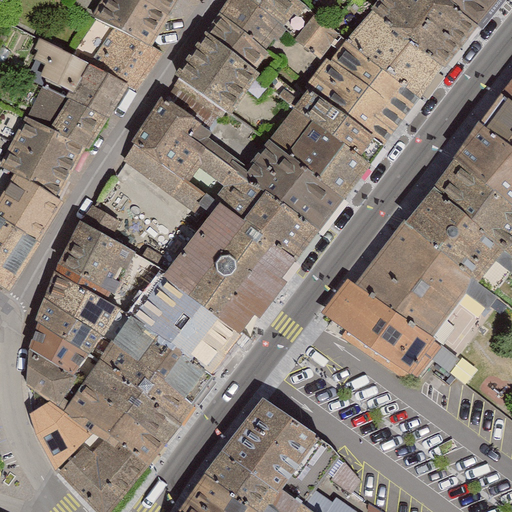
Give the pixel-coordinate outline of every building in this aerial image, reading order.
[(186,0),(112,0),(99,23),(156,50),(186,0)] [(289,20),(256,0),(236,0),(214,36),(267,69),(289,20)] [(301,0),(256,0),(289,20),(301,0)] [(383,0),(377,9),(456,63),(492,22),(455,0),(383,0)] [(455,0),(492,22),(508,0),(455,0)] [(353,42),(430,99),(456,63),(377,9),(353,42)] [(314,15),(297,42),(325,59),(341,32),(314,15)] [(156,50),(99,23),(79,59),(135,86),(143,90),(164,54),(156,50)] [(267,69),(214,36),(180,85),(234,117),(267,69)] [(79,59),(45,42),(41,49),(44,51),(41,59),(52,65),(47,76),(54,79),(118,113),(135,86),(79,59)] [(320,83),(396,140),(430,99),(353,42),(320,83)] [(54,79),(34,119),(91,149),(95,152),(118,113),(54,79)] [(304,108),(383,157),(396,140),(320,83),(304,108)] [(234,117),(180,85),(143,148),(197,185),(209,167),(265,205),(276,188),(255,173),(219,142),(234,117)] [(511,97),(511,96),(490,122),(511,141),(511,97)] [(279,145),(354,196),(383,157),(304,108),(279,145)] [(62,201),(91,149),(34,119),(6,168),(19,175),(62,201)] [(511,141),(490,122),(460,157),(470,167),(511,202),(511,141)] [(276,188),(329,230),(354,196),(279,145),(255,173),(276,188)] [(197,185),(143,148),(125,172),(209,226),(224,204),(197,185)] [(511,202),(470,167),(448,197),(511,248),(511,202)] [(209,226),(125,172),(63,270),(141,312),(175,279),(209,226)] [(0,206),(0,213),(45,242),(69,205),(62,201),(19,175),(0,206)] [(257,217),(307,260),(329,230),(276,188),(265,205),(257,217)] [(511,248),(448,197),(442,192),(429,211),(413,233),(479,281),(488,288),(504,266),(511,254),(511,248)] [(175,279),(251,333),(307,260),(257,217),(224,204),(209,226),(175,279)] [(0,280),(14,290),(45,242),(0,213),(0,280)] [(436,340),(479,281),(413,233),(368,292),(436,340)] [(141,312),(63,270),(39,322),(105,365),(120,343),(141,312)] [(141,312),(223,371),(251,333),(175,279),(141,312)] [(329,314),(423,380),(447,349),(436,340),(368,292),(353,282),(329,314)] [(120,343),(204,400),(223,371),(141,312),(120,343)] [(105,365),(39,322),(31,353),(91,387),(105,365)] [(109,433),(160,464),(204,400),(120,343),(105,365),(91,387),(74,413),(109,433)] [(91,387),(31,353),(32,420),(61,478),(84,450),(96,456),(109,433),(74,413),(91,387)] [(332,449),(267,404),(233,449),(310,502),(340,459),(332,449)] [(61,478),(101,511),(125,511),(160,464),(109,433),(96,456),(84,450),(61,478)] [(233,449),(217,472),(275,511),(302,511),(310,502),(233,449)] [(361,482),(345,465),(334,481),(351,495),(361,482)] [(275,511),(217,472),(185,511),(275,511)] [(323,511),(310,502),(302,511),(323,511)]
